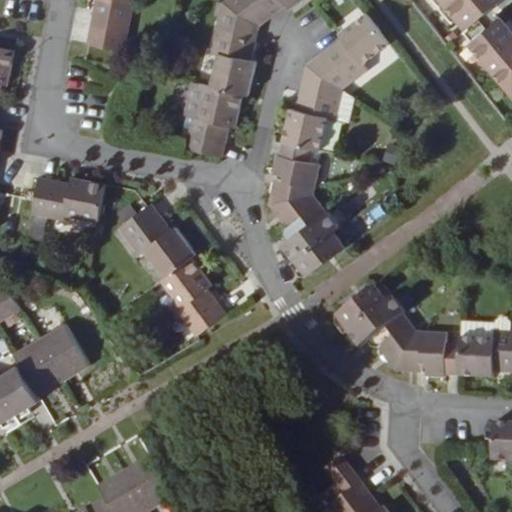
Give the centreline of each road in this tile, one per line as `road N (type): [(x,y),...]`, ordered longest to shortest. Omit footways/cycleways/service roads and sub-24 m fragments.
road 1 (residential): [(61,0),(66,8),(42,128),(56,147),(221,180),(254,200)]
road 2 (residential): [(254,200),(270,278),(294,320),(361,380),(408,400)]
road 3 (residential): [(291,34),(254,200)]
road 4 (residential): [(408,400),(403,449),(450,511)]
